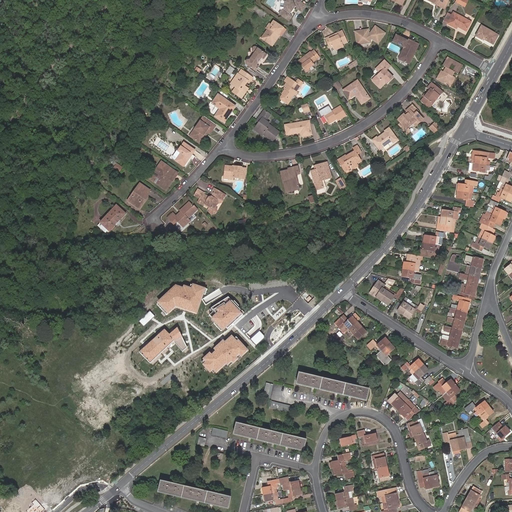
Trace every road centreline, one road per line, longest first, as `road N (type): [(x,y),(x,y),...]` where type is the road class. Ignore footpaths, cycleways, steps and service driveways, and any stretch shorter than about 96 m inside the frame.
road 1 (tertiary): [(120,485),(342,291)]
road 2 (residential): [(226,144),(249,156),(335,140),(401,95),(438,40)]
road 3 (residential): [(315,470),(333,422),(373,412),(396,431),(413,493),(429,511)]
road 4 (tertiary): [(342,291),(398,232),(462,128)]
road 5 (residential): [(312,21),(226,144)]
road 6 (residential): [(467,372),(342,291)]
road 7 (residential): [(438,40),(361,13),(312,21)]
